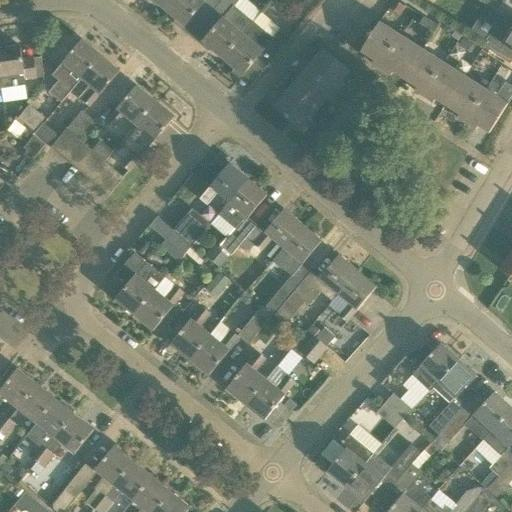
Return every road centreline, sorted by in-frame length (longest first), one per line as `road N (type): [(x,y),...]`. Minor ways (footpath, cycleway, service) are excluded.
road 1 (residential): [(272,473),(66,304)]
road 2 (residential): [(221,112),(87,3),(0,9)]
road 3 (residential): [(431,286),(234,121)]
road 4 (residential): [(272,473),(431,286)]
road 5 (residential): [(112,248),(221,112)]
road 6 (residential): [(234,121),(339,0)]
road 7 (residential): [(431,286),(511,151)]
road 8 (residential): [(0,234),(39,188),(112,248)]
